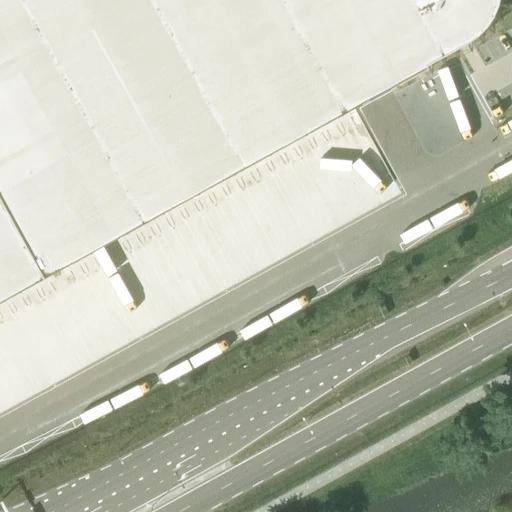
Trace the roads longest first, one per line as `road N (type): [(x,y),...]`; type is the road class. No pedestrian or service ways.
road 1 (primary): [(511,272),(51,511)]
road 2 (primary): [(180,511),(511,329)]
